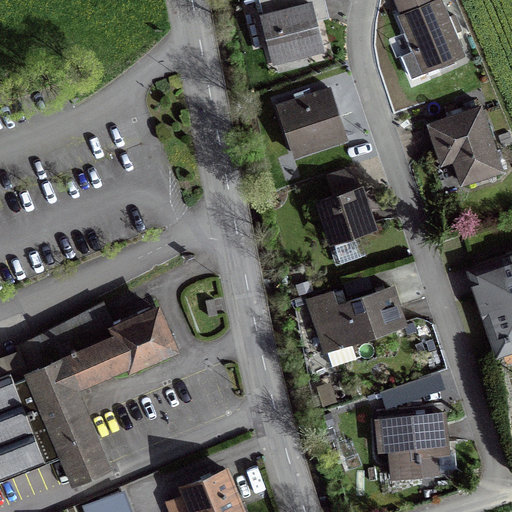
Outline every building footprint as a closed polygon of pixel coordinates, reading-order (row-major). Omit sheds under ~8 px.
[(282,0),(284,4),(259,10),(272,63),(326,49),(313,0),(282,0)] [(435,0),(394,0),(417,55),(404,60),(411,78),(460,58),(435,0)] [(254,14),(251,1),(236,5),(239,18),(254,14)] [(295,94),(275,101),(294,156),(350,138),(331,82),(310,89),(309,86),(293,91),(295,94)] [(484,111),(435,127),(445,160),(457,156),(465,184),(503,172),(484,111)] [(332,191),(314,197),(336,263),(366,253),(359,232),(378,225),(373,208),(379,206),(371,183),(365,185),(364,181),(356,183),(350,165),(326,173),(332,191)] [(511,266),(474,279),(501,355),(511,350),(511,266)] [(0,308),(46,291),(41,279),(0,294),(0,308)] [(313,289),(310,279),(295,283),(298,294),(313,289)] [(334,296),(312,303),(328,350),(408,325),(396,288),(337,306),(334,296)] [(205,299),(209,316),(218,313),(214,297),(205,299)] [(0,477),(60,454),(70,481),(110,466),(78,384),(126,366),(127,369),(180,348),(161,300),(107,321),(111,329),(0,372),(0,477)] [(446,418),(381,424),(386,481),(423,477),(421,454),(448,452),(446,418)] [(249,511),(230,466),(185,485),(191,498),(174,505),(177,511),(249,511)] [(89,511),(130,511),(122,490),(86,504),(89,511)]
